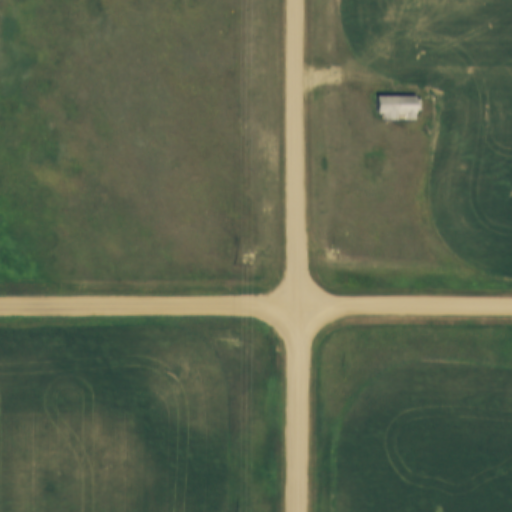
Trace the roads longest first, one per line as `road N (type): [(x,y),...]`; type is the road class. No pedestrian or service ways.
road 1 (residential): [(299,0),(300,511)]
road 2 (track): [(0,306),(300,307)]
road 3 (residential): [(300,307),(511,303)]
road 4 (track): [(300,82),(354,64),(427,60),(451,79),(455,111)]
